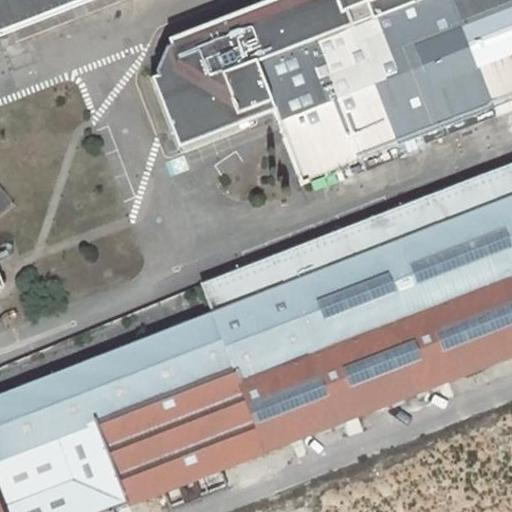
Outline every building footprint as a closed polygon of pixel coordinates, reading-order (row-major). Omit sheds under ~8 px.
[(511,0),(0,0),(0,35),(90,0),(270,0),(168,40),(171,46),(175,57),(169,72),(157,76),(151,79),(179,149),(273,112),(302,184),(310,181),(309,178),(340,166),(360,158),(365,171),(401,157),(395,145),(420,135),(424,144),(511,109),(511,0)] [(171,46),(166,47),(156,72),(157,76),(169,72),(175,57),(171,46)] [(365,171),(360,158),(340,166),(345,179),(365,171)] [(0,511),(130,511),(128,506),(163,492),(171,511),(229,489),(224,478),(251,467),(257,481),(281,471),(273,449),(285,444),(289,454),(451,391),(453,396),(486,383),(484,378),(511,366),(511,163),(202,284),(213,312),(0,393),(0,511)] [(338,182),(335,175),(327,178),(329,185),(338,182)] [(324,177),(312,182),(315,190),(328,186),(324,177)]
